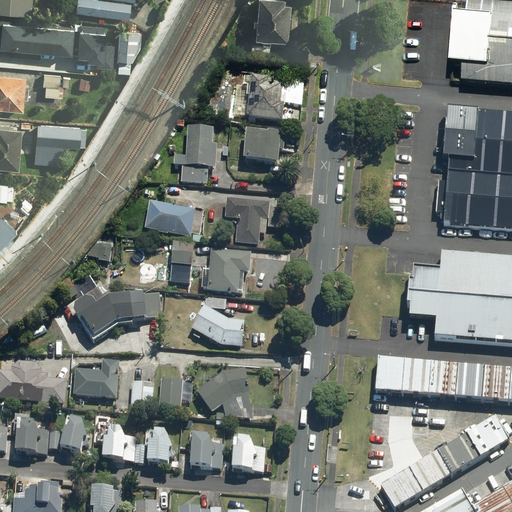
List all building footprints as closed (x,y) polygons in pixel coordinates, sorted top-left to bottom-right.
[(0,0),(0,13),(33,15),(34,0),(0,0)] [(132,3),(108,0),(79,0),(78,12),(130,19),(132,3)] [(286,0),(260,0),(257,39),(290,42),(293,4),(286,4),(286,0)] [(511,11),(466,8),(461,93),(511,95),(511,11)] [(48,58),(67,59),(91,60),(92,39),(75,38),(75,26),(0,22),(0,47),(18,49),(17,57),(40,58),(41,50),(48,50),(48,58)] [(142,33),(121,31),(119,60),(121,60),(120,73),(131,73),(131,61),(134,61),(141,49),(142,33)] [(62,98),(63,87),(70,87),(71,75),(59,74),(44,73),(44,86),(46,86),(45,97),(62,98)] [(27,77),(0,74),(0,108),(24,111),(27,77)] [(282,106),(284,87),(270,85),(270,81),(253,79),(248,120),(283,124),(286,106),(282,106)] [(511,123),(448,120),(445,185),(511,188),(511,123)] [(79,127),(27,123),(25,155),(45,156),(46,144),(49,144),(48,157),(61,158),(62,145),(78,146),(79,127)] [(0,168),(20,170),(23,129),(0,127),(0,168)] [(215,131),(189,129),(187,159),(175,158),(175,168),(183,168),(182,185),(208,186),(209,170),(217,170),(218,146),(214,146),(215,131)] [(262,133),(248,132),(245,162),(280,165),(281,153),(285,153),(286,134),(262,132),(262,133)] [(9,183),(0,182),(0,199),(9,200),(9,183)] [(511,188),(445,185),(441,237),(511,241),(511,188)] [(271,204),(228,201),(226,220),(239,221),(236,246),(260,248),(261,236),(267,236),(268,221),(269,222),(271,204)] [(196,212),(151,203),(146,231),(191,239),(196,212)] [(0,211),(0,244),(16,227),(0,211)] [(99,263),(111,265),(114,241),(103,239),(87,258),(100,260),(99,263)] [(195,245),(174,244),(173,266),(194,268),(195,245)] [(252,254),(212,251),(209,295),(240,297),(240,295),(243,295),(245,275),(251,275),(252,254)] [(511,263),(442,259),(441,280),(414,279),(411,324),(438,326),(437,348),(511,351),(511,263)] [(120,325),(163,320),(160,295),(111,300),(99,308),(95,302),(87,300),(76,308),(75,314),(81,323),(84,321),(96,341),(120,325)] [(206,308),(192,331),(222,348),(244,350),(246,323),(230,322),(206,308)] [(0,400),(66,406),(68,382),(48,380),(49,376),(43,376),(43,371),(37,364),(20,363),(13,368),(13,373),(0,372),(0,400)] [(103,374),(77,372),(75,398),(118,401),(121,364),(104,363),(103,374)] [(511,377),(381,365),(378,400),(511,411),(511,377)] [(225,374),(198,395),(214,415),(224,407),(226,419),(254,421),(246,371),(225,374)] [(194,383),(163,381),(161,412),(182,414),(183,404),(192,404),(194,383)] [(155,386),(134,384),(132,411),(154,413),(155,386)] [(64,440),(62,451),(83,455),(85,442),(89,441),(91,428),(86,427),(84,423),(73,421),(70,431),(63,433),(64,440)] [(35,424),(20,423),(17,455),(48,458),(51,434),(38,433),(35,424)] [(405,511),(510,453),(495,426),(380,491),(391,511),(405,511)] [(0,453),(7,454),(9,430),(0,429),(0,453)] [(123,431),(107,430),(104,462),(125,464),(126,451),(130,448),(123,431)] [(62,434),(52,433),(50,452),(60,452),(62,434)] [(167,435),(152,434),(147,441),(150,444),(146,447),(150,454),(149,466),(170,467),(171,453),(173,452),(175,454),(176,453),(167,435)] [(210,439),(195,438),(192,469),(223,471),(225,448),(214,446),(210,439)] [(252,442),(237,441),(234,472),(265,475),(267,451),(255,450),(252,442)] [(62,511),(64,496),(60,496),(61,486),(42,484),(42,490),(31,489),(31,492),(27,492),(27,497),(17,496),(15,511),(62,511)] [(124,511),(126,494),(94,491),(92,511),(124,511)] [(511,511),(511,491),(473,511),(511,511)] [(473,511),(465,498),(441,511),(473,511)]
